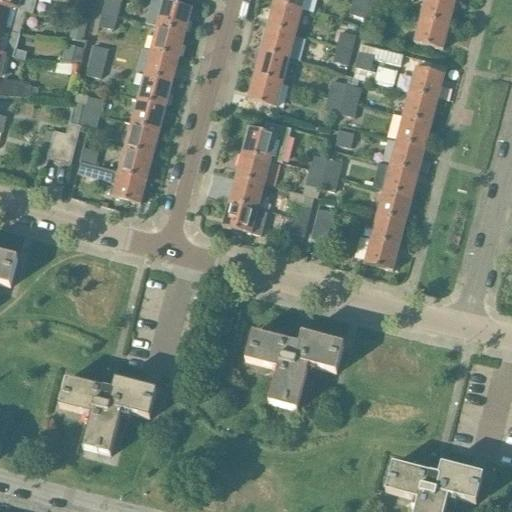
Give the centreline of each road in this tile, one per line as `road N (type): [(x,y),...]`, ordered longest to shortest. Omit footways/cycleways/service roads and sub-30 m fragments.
road 1 (residential): [(169,252),(464,332)]
road 2 (residential): [(169,252),(235,0)]
road 3 (residential): [(464,332),(511,147)]
road 4 (residential): [(0,206),(169,252)]
road 5 (residential): [(117,511),(0,482)]
